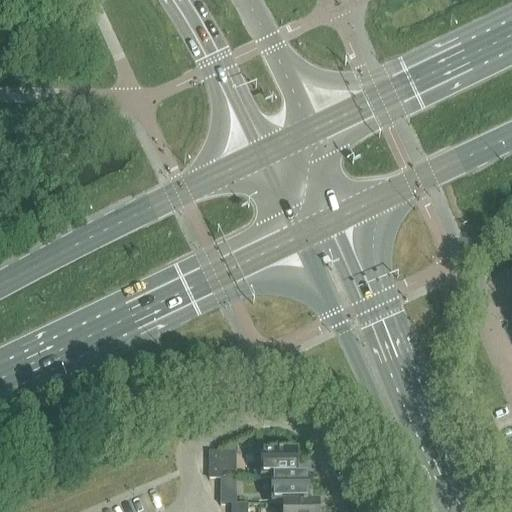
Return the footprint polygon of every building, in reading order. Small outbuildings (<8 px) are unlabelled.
[(235,443),(221,448),(221,453),(226,453),(235,453),(235,443)] [(221,453),(209,453),(209,480),(221,480),(221,479),(221,453)] [(261,453),(255,453),(255,480),(261,480),(272,480),(272,479),(297,479),(297,453),(261,453)] [(221,480),(220,506),(232,506),(232,505),(236,505),(237,479),(221,479),(221,480)] [(297,479),(272,479),(272,480),(272,506),(283,506),(283,505),(308,505),(308,479),(297,479)]
